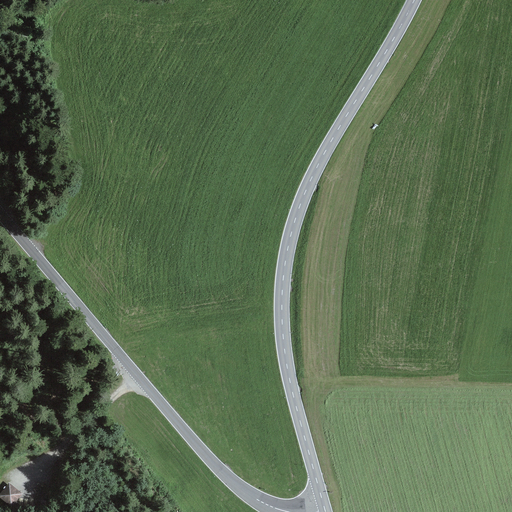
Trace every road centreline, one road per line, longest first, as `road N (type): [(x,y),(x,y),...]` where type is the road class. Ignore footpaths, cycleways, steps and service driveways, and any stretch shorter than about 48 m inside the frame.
road 1 (secondary): [(325,511),(284,346),(285,253),(307,186),(413,0)]
road 2 (unclassified): [(0,212),(218,470),(251,496),(291,511)]
